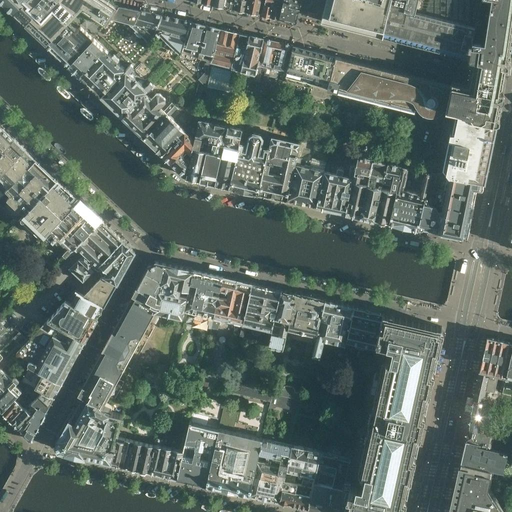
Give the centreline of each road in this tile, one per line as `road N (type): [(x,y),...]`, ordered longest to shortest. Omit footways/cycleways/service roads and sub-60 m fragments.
road 1 (residential): [(485,253),(182,184),(0,11)]
road 2 (residential): [(147,250),(470,320)]
road 3 (residential): [(299,511),(36,451)]
road 4 (residential): [(36,451),(147,250)]
road 5 (residential): [(0,113),(147,250)]
road 6 (residential): [(464,348),(428,508)]
road 7 (residential): [(318,39),(471,76)]
